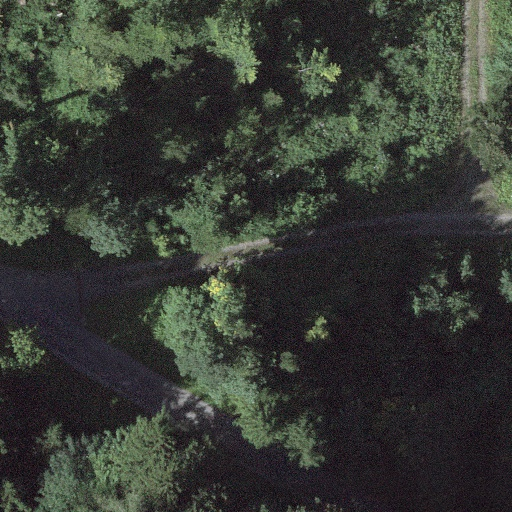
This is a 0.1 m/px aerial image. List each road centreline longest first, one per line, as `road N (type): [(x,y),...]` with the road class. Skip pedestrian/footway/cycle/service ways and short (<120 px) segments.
road 1 (track): [(511,247),(0,287)]
road 2 (unclassified): [(0,290),(390,511)]
